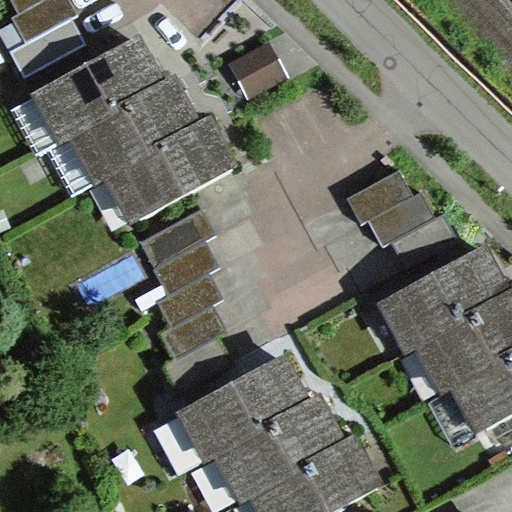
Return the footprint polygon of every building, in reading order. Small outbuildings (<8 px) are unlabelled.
[(12,0),(22,15),(14,20),(29,44),(11,55),(29,85),(86,50),(70,25),(79,19),(67,0),(12,0)] [(68,145),(164,89),(137,43),(31,105),(58,151),(68,145)] [(274,44),(232,67),(250,101),(292,78),(274,44)] [(104,186),(200,130),(173,84),(164,89),(68,145),(95,192),(104,186)] [(237,172),(209,125),(200,130),(104,186),(132,233),(237,172)] [(400,174),(349,204),(363,229),(371,224),(385,248),(392,244),(405,267),(455,239),(445,221),(437,226),(421,197),(415,200),(400,174)] [(216,240),(202,215),(147,246),(174,295),(160,303),(176,330),(164,336),(179,363),(166,370),(179,393),(227,366),(213,341),(225,334),(212,311),(223,305),(209,279),(219,274),(204,246),(216,240)] [(416,352),(511,298),(511,297),(487,252),(378,312),(404,358),(416,352)] [(450,392),(511,357),(511,298),(416,352),(441,397),(450,392)] [(511,420),(511,357),(450,392),(477,440),(511,420)] [(214,458),(308,402),(284,359),(177,420),(202,463),(214,458)] [(251,502),(347,448),(317,397),(308,402),(214,458),(243,507),(251,502)] [(348,511),(385,492),(358,443),(347,448),(251,502),(256,511),(348,511)]
